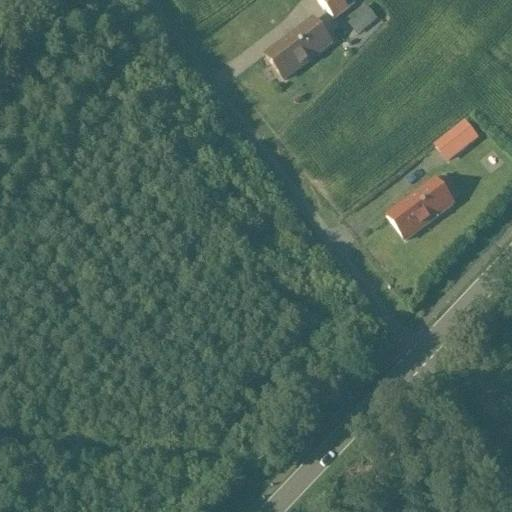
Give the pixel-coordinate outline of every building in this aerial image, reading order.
[(346,11),(338,0),(322,0),(319,2),(318,3),(325,11),(333,22),(346,11)] [(350,0),(338,0),(346,11),(354,5),(350,0)] [(325,11),(318,3),(317,4),(323,13),(325,11)] [(365,9),(352,19),(362,31),(374,21),(365,9)] [(311,23),(264,58),(283,83),(330,47),(311,23)] [(460,139),(443,152),(450,161),(467,148),(460,139)] [(433,184),(387,219),(387,218),(386,219),(405,243),(405,242),(451,208),(433,184)]
